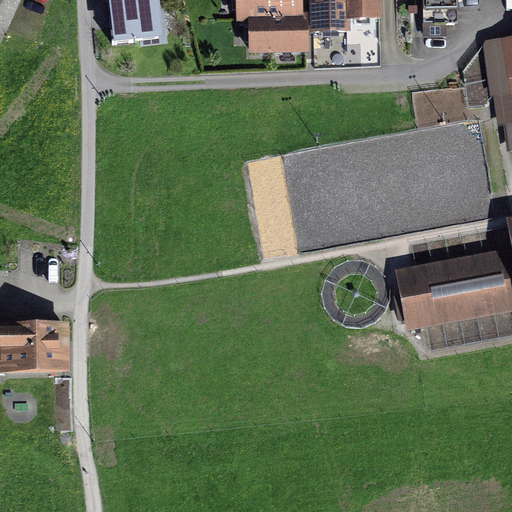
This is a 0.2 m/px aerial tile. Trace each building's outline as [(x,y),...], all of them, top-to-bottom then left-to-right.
[(108,0),(114,44),(140,42),(141,47),(168,45),(165,10),(161,10),(159,0),(108,0)] [(303,0),(236,0),(236,23),(248,23),(248,19),(304,17),(303,13),(303,0)] [(310,0),(311,33),(351,32),(350,20),(346,20),(345,0),(310,0)] [(382,20),(382,0),(345,0),(346,20),(350,20),(382,20)] [(421,0),(423,39),(447,37),(447,25),(459,24),(457,0),(421,0)] [(248,23),(249,55),(309,53),(309,13),(303,13),(304,17),(248,19),(248,23)] [(511,36),(486,42),(484,46),(490,98),(493,98),(497,126),(511,122),(511,36)] [(417,127),(465,125),(463,93),(415,95),(417,127)] [(511,247),(395,271),(406,333),(511,313),(511,247)] [(0,374),(71,373),(69,321),(0,323),(0,374)]
